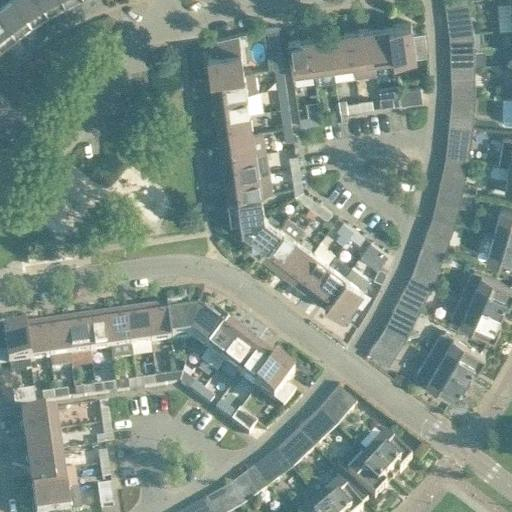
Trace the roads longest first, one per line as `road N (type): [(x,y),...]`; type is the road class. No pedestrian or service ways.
road 1 (residential): [(342,362),(398,271),(432,169),(431,0)]
road 2 (residential): [(342,362),(227,275),(198,266),(0,289)]
road 3 (residential): [(175,511),(263,451),(342,362)]
road 4 (residential): [(511,491),(342,362)]
road 5 (residential): [(167,22),(298,0)]
